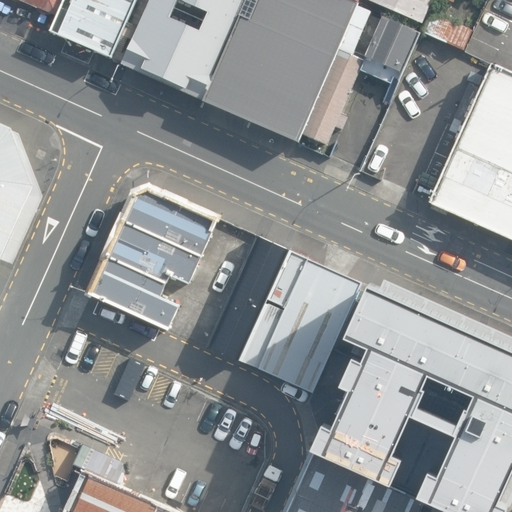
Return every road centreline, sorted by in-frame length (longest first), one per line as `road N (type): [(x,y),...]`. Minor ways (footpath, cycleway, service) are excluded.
road 1 (secondary): [(511,296),(113,120)]
road 2 (residential): [(0,376),(113,120)]
road 3 (secondary): [(113,120),(0,68)]
